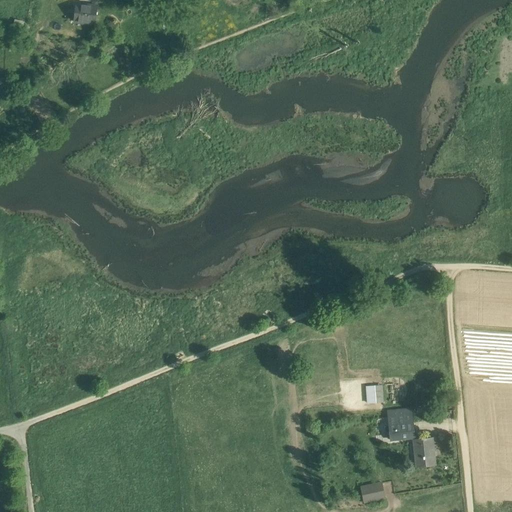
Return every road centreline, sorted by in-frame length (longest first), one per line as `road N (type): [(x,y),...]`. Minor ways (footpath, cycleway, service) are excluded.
road 1 (track): [(0,431),(443,262),(511,268)]
road 2 (residential): [(443,262),(469,511)]
